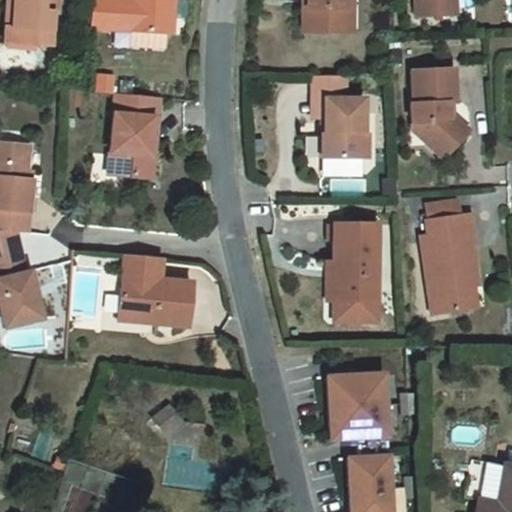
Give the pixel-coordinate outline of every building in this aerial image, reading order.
[(59,16),(59,0),(12,0),(11,26),(5,26),(3,41),(34,43),(34,28),(50,27),(51,15),(59,16)] [(88,0),(87,30),(127,33),(127,32),(162,35),(168,35),(170,0),(128,0),(129,4),(118,3),(118,0),(88,0)] [(344,32),(342,0),(308,0),(309,10),(302,11),(304,32),(344,32)] [(417,0),(419,22),(452,21),(451,0),(417,0)] [(48,44),(50,27),(34,28),(34,43),(48,44)] [(162,35),(127,32),(127,33),(126,45),(161,48),(162,35)] [(7,50),(7,64),(38,64),(38,50),(7,50)] [(413,110),(414,131),(433,148),(430,151),(446,165),(471,137),(456,124),(450,124),(450,110),(457,109),(455,75),(414,78),(416,110),(413,110)] [(309,80),(308,122),(318,122),(319,103),(338,104),(338,81),(309,80)] [(158,137),(161,100),(113,95),(105,176),(144,180),(149,136),(158,137)] [(358,140),(358,104),(338,104),(319,103),(318,122),(318,140),(316,140),(315,155),(315,162),(360,163),(360,155),(360,140),(358,140)] [(433,148),(414,131),(414,136),(430,151),(433,148)] [(0,145),(0,233),(17,235),(28,237),(32,183),(27,182),(29,148),(0,145)] [(426,212),(429,228),(461,223),(458,207),(426,212)] [(333,221),(331,259),(330,299),(369,298),(371,221),(333,221)] [(429,228),(428,228),(430,243),(422,244),(434,322),(474,315),(467,270),(477,268),(474,252),(477,251),(473,221),(461,223),(429,228)] [(0,334),(42,326),(33,273),(24,275),(17,235),(0,233),(0,334)] [(127,258),(122,317),(159,321),(158,327),(192,329),(196,285),(164,283),(166,262),(127,258)] [(320,299),(330,299),(331,259),(320,259),(320,299)] [(477,268),(467,270),(474,315),(479,314),(475,293),(480,292),(477,268)] [(102,275),(101,319),(120,320),(121,275),(102,275)] [(369,298),(330,299),(330,320),(370,319),(369,298)] [(397,511),(389,379),(333,382),(337,446),(364,444),(365,463),(354,464),(356,511),(397,511)] [(487,505),(485,511),(511,511),(511,478),(505,509),(487,505)]
